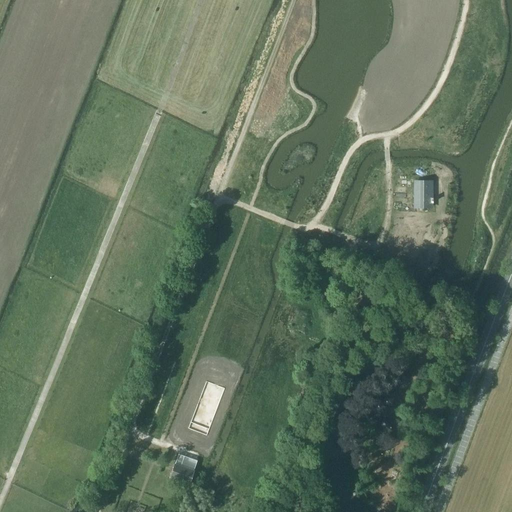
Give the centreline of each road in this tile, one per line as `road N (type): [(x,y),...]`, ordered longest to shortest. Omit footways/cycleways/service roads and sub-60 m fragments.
road 1 (track): [(0,496),(199,0)]
road 2 (track): [(311,226),(218,198),(98,511)]
road 3 (track): [(386,134),(353,146),(311,226),(378,242),(388,214),(387,162)]
road 4 (secondary): [(422,511),(511,273)]
road 5 (track): [(293,0),(218,198)]
road 6 (track): [(386,149),(386,134),(408,125),(438,88),(465,0)]
